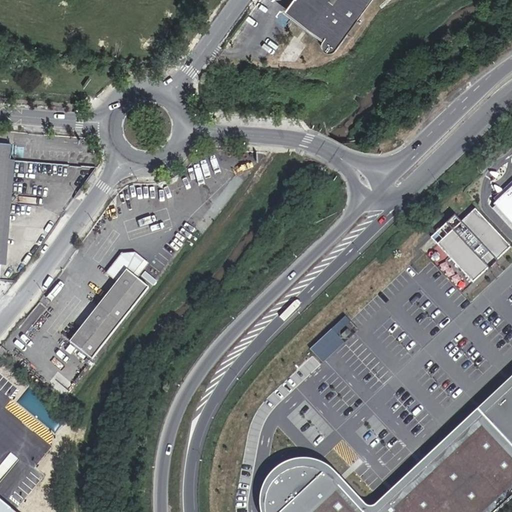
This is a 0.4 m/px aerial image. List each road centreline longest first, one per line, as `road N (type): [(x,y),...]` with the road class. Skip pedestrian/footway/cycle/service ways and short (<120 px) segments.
road 1 (unknown): [(97,247),(40,333),(82,370),(98,373),(194,219),(238,169),(220,157),(186,186),(127,207)]
road 2 (motorway): [(377,187),(197,377),(169,435),(162,511)]
road 3 (motorway): [(189,511),(193,449),(222,386),(396,206)]
road 4 (unclassified): [(180,129),(298,140),(330,152),(377,187)]
road 5 (unclassified): [(124,154),(0,323)]
road 6 (secondary): [(511,63),(377,187)]
road 7 (secondary): [(396,206),(511,92)]
road 8 (unclassified): [(243,0),(183,81),(162,96)]
